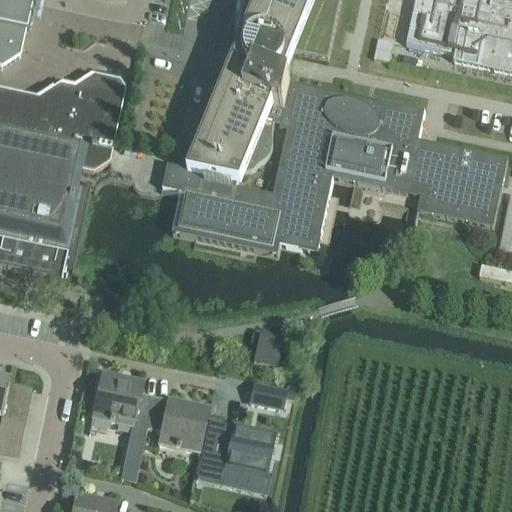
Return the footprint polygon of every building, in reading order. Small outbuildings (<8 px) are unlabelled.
[(0,0),(0,72),(1,73),(9,68),(21,61),(22,55),(23,49),(26,38),(29,21),(33,4),(33,2),(33,0),(0,0)] [(242,59),(242,60),(240,67),(236,77),(232,76),(197,161),(191,176),(168,171),(163,196),(181,199),(172,239),(278,262),(280,252),(317,260),(333,185),(421,204),(418,219),(494,235),(508,166),(419,147),(425,117),(290,89),(291,86),(286,84),(296,59),(328,65),(342,0),(251,0),(243,36),(242,43),(249,44),(245,53),(244,53),(243,54),(242,55),(242,56),(241,57),(241,58),(242,59)] [(511,0),(435,0),(434,7),(418,3),(408,52),(441,59),(441,58),(455,61),(454,68),(511,79),(511,0)] [(378,42),(373,62),(374,62),(388,65),(393,45),(379,42),(378,42)] [(34,120),(28,144),(81,155),(77,175),(78,176),(80,176),(93,178),(110,167),(114,150),(126,95),(124,92),(122,90),(119,86),(93,80),(92,80),(74,91),(61,89),(37,102),(34,120)] [(0,137),(18,142),(19,142),(20,137),(21,135),(24,123),(25,118),(28,100),(4,95),(0,94),(0,137)] [(28,100),(25,118),(34,120),(37,102),(28,100)] [(0,270),(52,282),(51,287),(56,288),(68,291),(69,291),(72,276),(76,259),(76,257),(77,253),(84,221),(90,193),(91,189),(85,188),(84,192),(77,190),(80,176),(78,176),(77,175),(81,155),(28,144),(34,120),(25,118),(24,123),(21,135),(20,137),(19,142),(18,142),(0,137),(0,270)] [(499,258),(511,260),(511,200),(499,258)] [(511,276),(477,271),(475,286),(511,292),(511,290),(511,276)] [(277,372),(283,345),(259,340),(253,367),(277,372)] [(102,378),(92,423),(131,431),(129,443),(145,446),(147,433),(148,434),(153,410),(155,402),(143,400),(140,399),(143,387),(102,378)] [(0,383),(0,422),(1,422),(4,413),(6,401),(9,389),(10,385),(0,383)] [(254,389),(250,408),(282,414),(284,404),(286,394),(254,388),(254,389)] [(9,389),(6,401),(30,406),(32,394),(9,389)] [(286,394),(284,404),(294,406),(294,405),(297,393),(287,391),(286,394)] [(6,401),(4,413),(27,417),(30,406),(6,401)] [(153,410),(148,434),(161,436),(159,449),(199,457),(206,426),(209,412),(172,404),(169,404),(169,405),(155,402),(153,410)] [(4,413),(1,422),(1,424),(25,429),(27,417),(4,413)] [(1,424),(0,428),(0,436),(22,441),(25,429),(1,424)] [(201,458),(199,470),(266,483),(274,443),(275,439),(234,430),(234,431),(207,426),(200,458),(201,458)] [(0,436),(0,448),(20,453),(22,441),(0,436)] [(0,448),(0,460),(17,465),(20,453),(0,448)] [(125,460),(120,484),(136,488),(141,463),(125,460)] [(116,511),(118,508),(76,499),(73,511),(116,511)]
